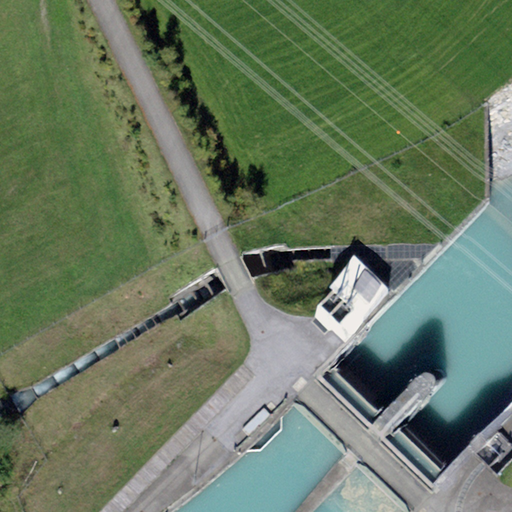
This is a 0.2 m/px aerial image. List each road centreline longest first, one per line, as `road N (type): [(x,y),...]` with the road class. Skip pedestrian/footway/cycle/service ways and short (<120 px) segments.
road 1 (track): [(97,0),(275,343),(273,367),(130,511)]
road 2 (track): [(29,0),(42,126),(30,173),(0,205)]
